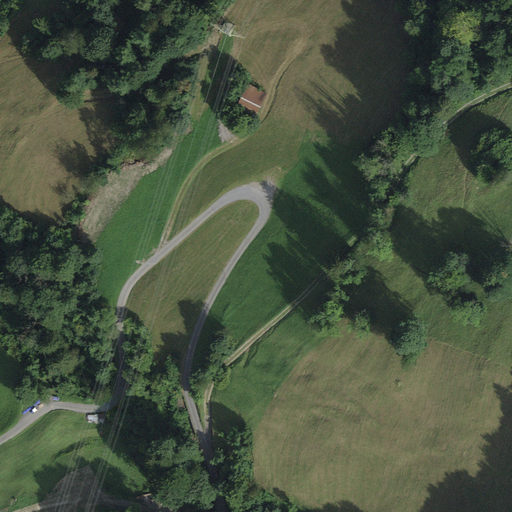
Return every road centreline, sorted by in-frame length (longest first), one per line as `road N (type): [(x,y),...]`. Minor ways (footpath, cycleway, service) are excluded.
road 1 (unclassified): [(0,441),(49,407),(110,404),(128,287),(214,207),(247,194),(261,201),(263,216),(198,324),(186,372),(220,511)]
road 2 (track): [(204,448),(205,393),(221,368),(367,227),(406,165),(445,124),(511,84)]
